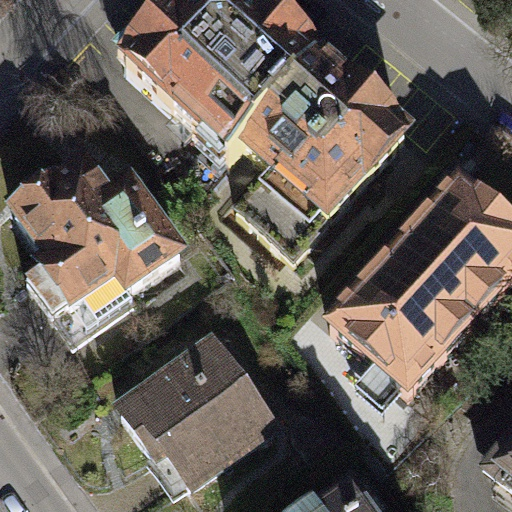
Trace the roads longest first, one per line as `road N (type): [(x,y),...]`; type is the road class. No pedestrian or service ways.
road 1 (residential): [(44,511),(0,451),(0,73),(63,0)]
road 2 (residential): [(386,0),(511,98)]
